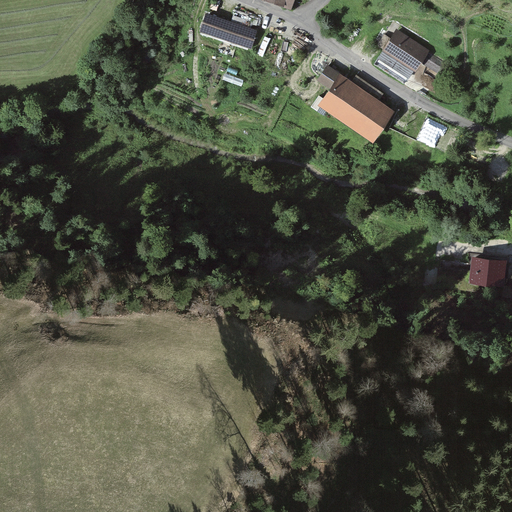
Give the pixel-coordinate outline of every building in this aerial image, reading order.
[(268,0),(298,8),(300,0),(268,0)] [(231,21),(208,13),(202,31),(255,50),(261,32),(247,27),(250,16),(235,11),(231,21)] [(334,23),(329,29),(342,39),(347,32),(334,23)] [(398,29),(386,48),(420,69),(423,65),(440,76),(447,65),(430,54),(432,50),(398,29)] [(308,48),(298,43),(294,51),(303,56),(308,48)] [(332,88),(322,103),(380,141),(400,109),(331,64),(319,80),(332,88)] [(299,91),(292,88),(284,106),(291,109),(299,91)] [(427,146),(417,144),(414,153),(424,156),(427,146)] [(507,259),(472,255),(471,270),(470,281),(480,282),(505,285),(507,259)] [(470,281),(471,270),(425,265),(423,285),(479,291),(480,282),(470,281)] [(511,279),(509,279),(508,286),(505,285),(503,297),(511,298),(511,279)]
